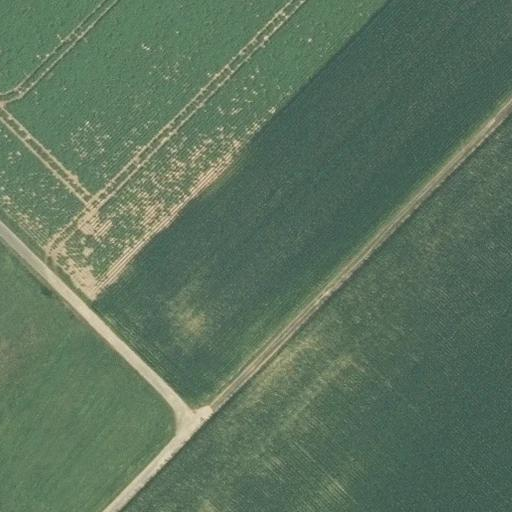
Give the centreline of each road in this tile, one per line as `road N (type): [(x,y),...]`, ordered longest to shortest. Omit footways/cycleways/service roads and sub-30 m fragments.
road 1 (track): [(511,105),(194,425)]
road 2 (track): [(0,234),(194,425)]
road 3 (track): [(194,425),(110,511)]
